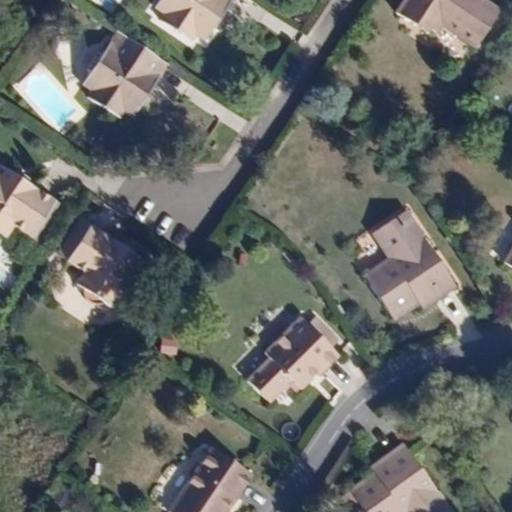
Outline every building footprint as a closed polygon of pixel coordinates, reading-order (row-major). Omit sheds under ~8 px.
[(229,7),(234,0),(161,0),(158,6),(166,12),(169,14),(166,20),(191,37),(195,31),(198,33),(207,39),(215,27),(213,22),(224,6),(229,7)] [(499,10),(483,0),(404,0),(395,14),(411,24),(414,19),(430,29),(436,34),(441,27),(474,48),(499,10)] [(220,29),(229,16),(225,13),(229,7),(224,6),(213,22),(215,27),(220,29)] [(426,35),(430,29),(414,19),(411,24),(426,35)] [(120,43),(125,35),(118,30),(113,38),(120,43)] [(155,83),(168,63),(125,35),(120,43),(113,38),(105,50),(97,52),(87,67),(89,74),(83,82),(92,89),(96,91),(91,99),(115,115),(120,108),(124,111),(133,116),(142,102),(141,95),(150,81),(155,83)] [(147,105),(155,92),(151,89),(155,83),(150,81),(141,95),(142,102),(147,105)] [(119,117),(124,111),(120,108),(115,115),(119,117)] [(59,214),(49,207),(55,199),(29,182),(26,187),(19,183),(17,186),(7,179),(12,171),(0,162),(0,233),(5,237),(14,225),(31,236),(34,231),(43,237),(59,214)] [(29,182),(26,180),(29,176),(17,168),(14,172),(12,171),(7,179),(17,186),(19,183),(26,187),(29,182)] [(59,214),(64,206),(55,199),(49,207),(59,214)] [(416,227),(405,211),(397,217),(407,233),(416,227)] [(86,230),(91,223),(82,216),(77,224),(86,230)] [(456,285),(439,261),(434,265),(422,247),(427,244),(416,227),(407,233),(397,217),(373,233),(389,258),(365,275),(394,319),(420,302),(428,296),(432,302),(456,285)] [(129,259),(118,252),(120,249),(113,244),(117,239),(91,223),(86,230),(77,224),(61,249),(70,255),(66,260),(83,271),(77,282),(81,285),(81,289),(81,293),(83,296),(85,299),(88,301),(91,303),(95,304),(98,304),(102,303),(105,301),(111,305),(113,301),(126,310),(150,273),(142,267),(147,260),(135,251),(129,259)] [(40,242),(43,237),(34,231),(31,236),(38,241),(40,242)] [(135,251),(133,250),(135,246),(123,238),(120,242),(117,239),(113,244),(120,249),(118,252),(129,259),(135,251)] [(439,261),(427,244),(422,247),(434,265),(439,261)] [(511,248),(503,262),(511,267),(511,248)] [(66,260),(70,255),(61,249),(57,254),(66,260)] [(423,308),(432,302),(428,296),(420,302),(423,308)] [(338,355),(330,348),(324,341),(332,333),(316,316),(307,324),(300,317),(265,351),(269,356),(247,378),(268,400),(290,379),(299,388),(310,378),(305,373),(312,367),(316,373),(318,374),(338,355)] [(330,348),(338,339),(332,333),(324,341),(330,348)] [(310,378),(316,373),(312,367),(305,373),(310,378)] [(451,511),(432,484),(427,488),(415,470),(419,467),(402,443),(378,459),(383,465),(374,471),(349,489),(351,493),(344,498),(341,500),(349,511),(451,511)] [(232,501),(251,473),(211,446),(168,510),(170,511),(224,511),(225,511),(222,509),(229,499),(232,501)] [(383,465),(378,459),(369,466),(374,471),(383,465)] [(432,484),(419,467),(415,470),(427,488),(432,484)] [(349,489),(341,495),(344,498),(351,493),(349,489)] [(225,511),(232,501),(229,499),(222,509),(225,511)]
